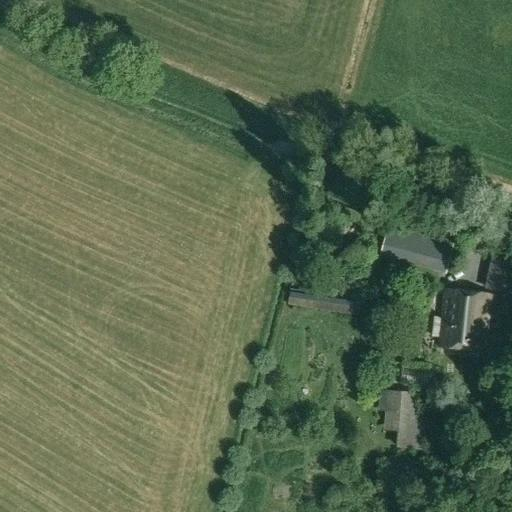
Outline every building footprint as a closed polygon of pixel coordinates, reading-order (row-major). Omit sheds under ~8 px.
[(380,259),(448,277),(457,243),(389,225),(383,246),(373,241),(364,277),(374,280),(380,259)] [(487,292),(511,297),(511,263),(494,259),(487,292)] [(493,299),(448,293),(440,350),(486,356),(493,299)] [(397,363),(395,377),(422,381),(424,368),(397,363)] [(414,419),(416,394),(387,392),(384,434),(397,434),(396,449),(416,450),(418,419),(414,419)]
